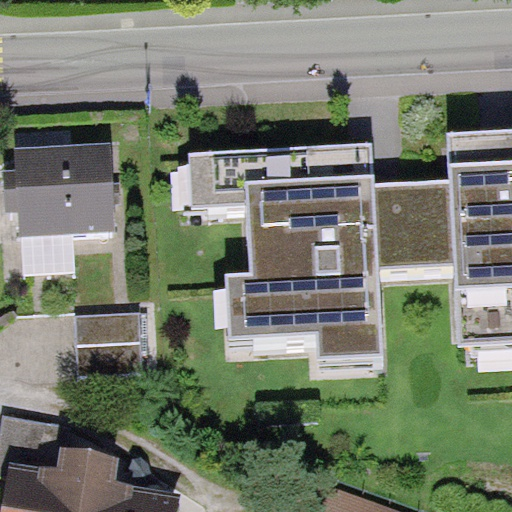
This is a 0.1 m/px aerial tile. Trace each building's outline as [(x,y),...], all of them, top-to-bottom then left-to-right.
[(102,150),(10,155),(11,181),(0,182),(0,225),(14,225),(18,279),(67,277),(64,242),(109,239),(102,150)] [(511,151),(438,155),(441,197),(445,287),(449,369),(511,365),(511,151)] [(364,158),(174,167),(177,229),(241,225),(245,296),(218,297),(221,367),(304,362),(305,383),(379,379),(375,290),(445,287),(441,197),(366,201),(364,158)] [(80,314),(83,377),(149,373),(146,311),(80,314)] [(53,487),(0,480),(0,511),(173,511),(175,496),(107,487),(110,467),(57,461),(53,487)] [(358,511),(323,501),(319,511),(358,511)]
